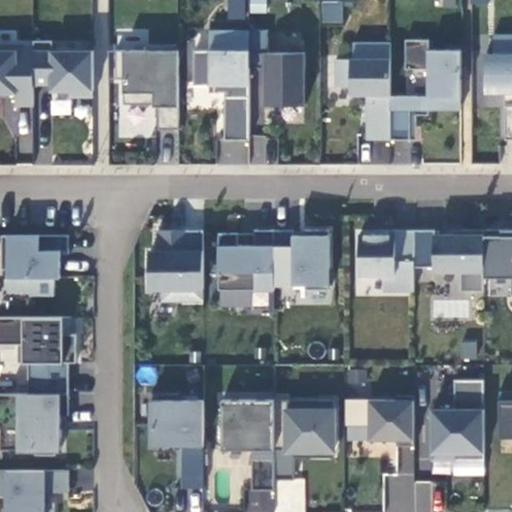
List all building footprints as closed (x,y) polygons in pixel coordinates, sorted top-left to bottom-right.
[(245,0),(230,0),(230,11),(245,10),(245,0)] [(265,13),(266,0),(248,0),(247,11),(265,13)] [(339,6),(324,6),(324,21),(339,21),(339,6)] [(245,18),(245,10),(230,11),(230,18),(245,18)] [(250,67),(250,30),(210,30),(210,49),(195,50),(195,85),(216,84),(216,92),(225,91),(226,139),(251,139),(250,67)] [(269,30),(250,30),(250,67),(265,67),(265,105),(306,104),(306,53),(269,53),(269,30)] [(511,139),(511,34),(495,35),(495,53),(487,53),(486,92),(506,92),(506,139),(511,139)] [(54,39),(35,39),(35,45),(35,53),(35,83),(52,83),(52,89),(71,89),(71,95),(94,95),(94,49),(53,49),(54,39)] [(462,49),(430,49),(430,40),(407,40),(407,68),(429,69),(429,96),(392,96),(391,139),(411,139),(411,110),(430,109),(462,109),(462,49)] [(367,139),(391,139),(392,96),(392,42),(354,42),(354,59),(336,59),(336,86),(351,86),(351,94),(367,94),(367,139)] [(35,83),(35,53),(18,53),(18,44),(0,44),(0,96),(1,97),(1,92),(11,92),(17,92),(18,104),(35,103),(35,83)] [(35,45),(18,44),(18,53),(35,53),(35,45)] [(179,129),(180,48),(150,47),(150,50),(116,50),(117,79),(124,79),(124,100),(159,100),(159,106),(159,129),(179,129)] [(411,110),(411,139),(418,139),(418,114),(430,115),(430,109),(411,110)] [(267,163),(267,136),(252,136),(252,163),(267,163)] [(220,159),(242,164),(245,151),(222,146),(220,159)] [(204,300),(204,230),(160,229),(160,250),(150,249),(150,288),(164,288),(164,300),(204,300)] [(415,267),(415,229),(395,229),(395,234),(360,234),(360,274),(385,274),(384,290),(415,290),(415,267)] [(436,229),(415,229),(415,267),(435,267),(435,271),(461,271),(462,291),(485,291),(485,277),(485,229),(464,230),(464,234),(453,234),(437,234),(436,229)] [(511,229),(485,229),(485,277),(511,277),(511,293),(511,295),(511,229)] [(239,233),(220,233),(220,289),(275,290),(275,285),(275,230),(256,230),(256,245),(239,245),(239,233)] [(295,230),(275,230),(275,285),(306,284),(306,289),(330,289),(330,230),(306,230),(306,234),(295,234),(295,230)] [(70,235),(3,235),(3,269),(9,269),(8,290),(31,292),(31,295),(55,295),(55,277),(61,277),(62,253),(70,254),(70,235)] [(29,393),(70,393),(70,362),(77,362),(77,334),(72,334),(64,334),(64,316),(0,316),(0,343),(19,344),(24,344),(24,362),(29,362),(29,393)] [(72,316),(64,316),(64,334),(72,334),(72,316)] [(477,342),(463,342),(463,356),(477,356),(477,342)] [(366,370),(351,370),(351,382),(366,382),(366,370)] [(485,452),(485,379),(456,379),(455,409),(433,409),(433,425),(436,428),(436,434),(432,437),(433,459),(456,459),(456,453),(485,452)] [(511,390),(500,391),(500,438),(511,437),(511,390)] [(29,393),(0,393),(0,425),(2,426),(1,449),(36,449),(36,454),(57,454),(57,449),(62,449),(62,416),(70,415),(70,393),(29,393)] [(203,488),(204,400),(184,400),(184,394),(152,394),(152,445),(182,445),(182,488),(203,488)] [(415,445),(415,396),(398,395),(398,400),(371,400),(370,439),(398,439),(398,446),(415,445)] [(275,479),(275,400),(223,400),(223,449),(253,450),(253,490),(275,490),(275,479)] [(289,400),(275,400),(275,479),(295,479),(294,449),(335,449),(334,400),(321,400),(321,410),(289,410),(289,400)] [(70,470),(0,469),(0,493),(8,494),(7,511),(55,511),(55,503),(45,502),(45,491),(70,491),(70,470)]
